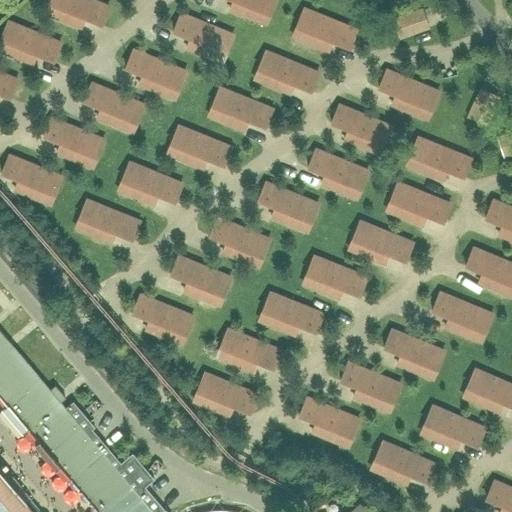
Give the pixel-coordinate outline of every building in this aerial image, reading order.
[(101,24),(108,6),(92,0),(50,0),(49,3),(101,24)] [(235,0),(269,13),(274,0),(235,0)] [(430,29),(425,15),(423,8),(392,19),(400,40),(430,29)] [(349,48),(356,30),(303,10),(296,27),(349,48)] [(226,53),(233,35),(180,14),(173,32),(226,53)] [(53,61),(60,43),(7,22),(0,40),(53,61)] [(178,90),(185,72),(132,52),(125,69),(178,90)] [(310,91),(317,73),(265,52),(258,70),(310,91)] [(431,109),(438,92),(386,71),(379,89),(431,109)] [(0,94),(9,98),(16,80),(0,73),(0,94)] [(136,123),(143,105),(91,84),(84,102),(136,123)] [(501,98),(487,91),(481,88),(467,117),(487,127),(501,98)] [(264,127),(271,110),(219,89),(212,107),(264,127)] [(384,144),(391,127),(338,106),(331,124),(384,144)] [(96,157),(103,139),(51,119),(44,137),(96,157)] [(222,165),(229,148),(177,127),(170,145),(222,165)] [(511,134),(497,140),(504,160),(511,157),(511,134)] [(462,178),(469,160),(417,139),(410,157),(462,178)] [(360,189),(367,171),(315,151),(308,169),(360,189)] [(53,196),(60,178),(8,157),(1,175),(53,196)] [(173,202),(180,184),(128,163),(121,181),(173,202)] [(311,222),(318,204),(265,183),(258,201),(311,222)] [(442,222),(449,205),(397,184),(390,202),(442,222)] [(132,239),(139,221),(86,201),(79,218),(132,239)] [(511,230),(511,209),(493,201),(485,219),(511,230)] [(261,257),(268,239),(216,218),(209,236),(261,257)] [(405,261),(412,243),(359,223),(352,240),(405,261)] [(511,286),(511,265),(473,249),(465,266),(511,286)] [(223,295),(230,277),(177,257),(170,274),(223,295)] [(359,296),(366,278),(313,257),(306,275),(359,296)] [(315,332),(322,314),(270,293),(263,311),(315,332)] [(484,333),(491,316),(439,293),(432,311),(484,333)] [(185,334),(192,316),(139,296),(132,313),(185,334)] [(272,369),(279,351),(227,330),(220,348),(272,369)] [(0,395),(8,405),(18,417),(28,429),(29,429),(70,478),(69,478),(91,504),(92,503),(100,511),(229,511),(222,511),(208,511),(207,511),(165,511),(144,487),(154,479),(132,454),(120,464),(91,430),(94,427),(73,402),(65,408),(0,331),(0,395)] [(436,371),(443,354),(391,331),(384,349),(436,371)] [(392,404),(400,386),(348,364),(341,381),(392,404)] [(511,407),(511,386),(474,370),(467,388),(511,407)] [(249,413),(256,395),(203,374),(196,392),(249,413)] [(351,437),(358,420),(306,399),(299,417),(351,437)] [(476,447),(484,430),(432,407),(424,425),(476,447)] [(426,482),(434,465),(382,442),(374,460),(426,482)] [(0,511),(33,511),(0,472),(0,511)] [(511,510),(511,489),(494,482),(486,499),(511,510)]
